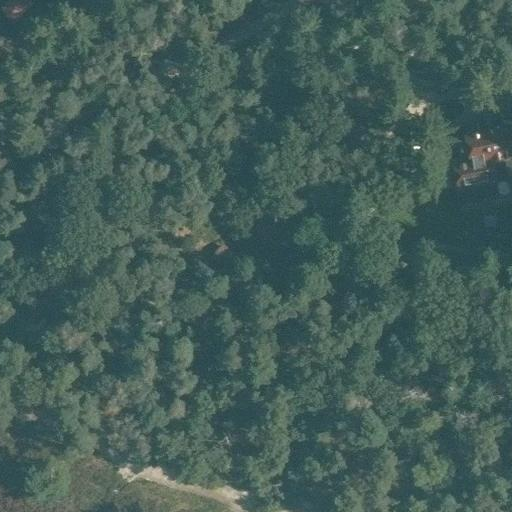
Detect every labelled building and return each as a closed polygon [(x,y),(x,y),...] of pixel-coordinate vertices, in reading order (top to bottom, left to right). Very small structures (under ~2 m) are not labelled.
[(27,0),(10,0),(1,10),(14,23),(19,17),(32,4),(27,0)] [(24,31),(12,43),(25,55),(30,60),(42,48),(24,31)] [(452,169),(450,173),(451,182),(455,185),(458,202),(498,195),(492,161),(505,159),(510,192),(511,191),(511,127),(465,136),(467,146),(460,148),(461,156),(469,155),(471,163),(466,164),(464,160),(457,162),(455,166),(452,166),(452,169)] [(305,189),(300,205),(307,207),(305,214),(311,216),(334,223),(341,199),(305,189)] [(304,243),(310,220),(263,207),(257,230),(304,243)] [(224,245),(212,258),(222,267),(234,254),(224,245)] [(357,299),(356,260),(331,261),(333,300),(357,299)]
